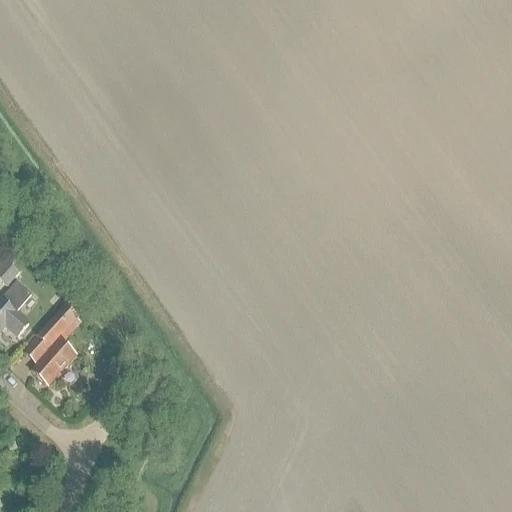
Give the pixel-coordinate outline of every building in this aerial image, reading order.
[(21,270),(9,260),(0,270),(0,281),(7,287),(21,270)] [(30,298),(16,285),(0,303),(0,332),(4,328),(17,339),(28,327),(15,315),(30,298)] [(63,308),(35,340),(50,353),(60,342),(72,328),(77,322),(78,321),(76,319),(74,317),(65,309),(63,308)] [(50,354),(31,376),(47,389),(66,368),(73,359),(59,347),(52,355),(50,354)] [(103,365),(101,370),(103,375),(108,377),(113,375),(115,370),(113,365),(108,363),(103,365)]
